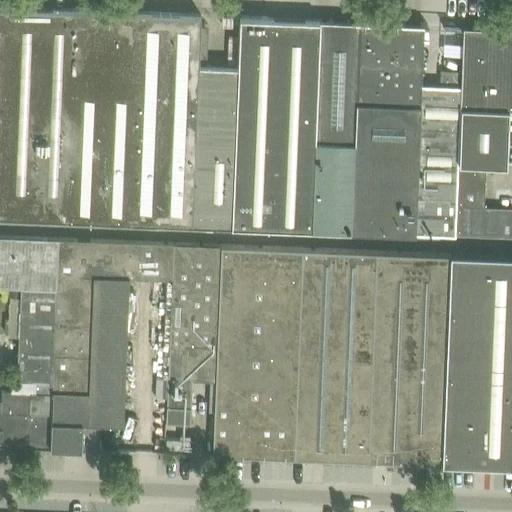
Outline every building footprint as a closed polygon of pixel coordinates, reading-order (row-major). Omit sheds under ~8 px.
[(0,214),(231,224),(237,64),(207,63),(207,55),(199,55),(201,13),(55,7),(52,7),(52,9),(23,8),(24,6),(0,5),(0,214)] [(231,224),(311,227),(319,18),(240,15),(238,65),(237,64),(231,224)] [(311,227),(351,228),(359,20),(346,19),(346,21),(332,20),(332,19),(319,18),(311,227)] [(351,228),(415,231),(421,83),(423,22),(420,22),(420,25),(404,24),(404,22),(359,20),(351,228)] [(461,69),(461,84),(460,104),(508,106),(511,106),(511,25),(463,24),(461,69)] [(446,84),(461,84),(461,69),(447,68),(446,84)] [(455,233),(460,104),(461,84),(446,84),(421,83),(415,231),(455,233)] [(460,104),(455,233),(511,234),(511,205),(484,205),(486,162),(506,163),(508,106),(460,104)] [(0,234),(0,285),(7,286),(21,286),(21,299),(20,309),(19,334),(55,336),(57,288),(59,237),(0,234)] [(50,446),(66,446),(83,447),(84,421),(119,423),(125,276),(172,278),(173,241),(59,237),(57,288),(55,336),(54,352),(53,383),(52,392),(50,446)] [(192,377),(216,378),(221,243),(173,241),(172,278),(166,421),(191,422),(192,377)] [(213,452),(293,455),(301,246),(221,243),(216,378),(213,452)] [(293,455),(369,459),(378,249),(301,246),(293,455)] [(369,459),(442,462),(451,252),(378,249),(369,459)] [(511,254),(451,252),(442,462),(511,464),(511,254)] [(7,286),(7,296),(20,296),(21,287),(7,286)] [(17,381),(53,383),(54,352),(19,350),(17,381)] [(0,443),(15,444),(16,410),(29,411),(30,390),(2,388),(1,399),(0,398),(0,443)] [(16,410),(15,444),(50,446),(52,392),(30,391),(29,411),(16,410)]
